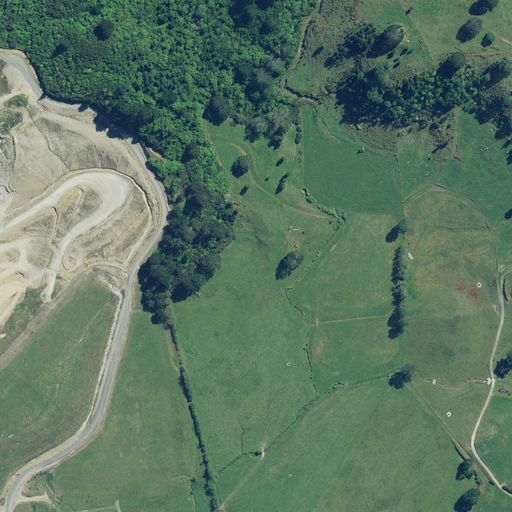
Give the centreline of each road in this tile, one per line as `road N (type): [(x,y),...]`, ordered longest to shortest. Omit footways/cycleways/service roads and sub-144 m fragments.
road 1 (track): [(0,54),(48,103),(90,108),(130,140),(160,192),(164,220),(133,271),(97,420),(73,447),(22,479),(10,511)]
road 2 (track): [(398,207),(433,184),(469,198),(489,221),(505,309),(492,356),(494,386),(474,447),(511,491)]
road 3 (track): [(0,231),(80,178),(111,191),(109,209),(62,248),(47,296),(29,313)]
